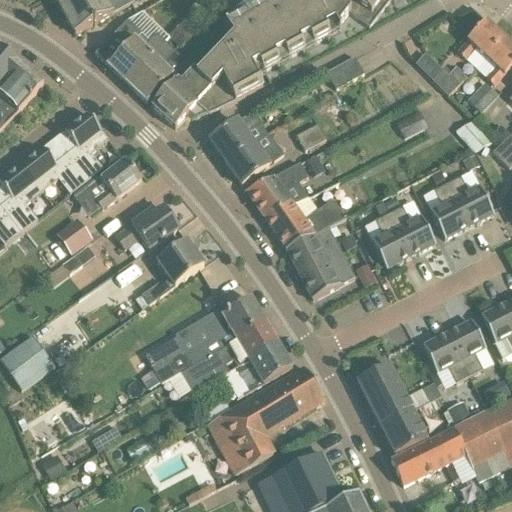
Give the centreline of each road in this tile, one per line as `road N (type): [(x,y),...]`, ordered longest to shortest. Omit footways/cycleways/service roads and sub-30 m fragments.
road 1 (secondary): [(317,356),(231,231),(99,91)]
road 2 (residential): [(317,356),(497,268)]
road 3 (residential): [(288,86),(457,0)]
road 4 (secondary): [(393,511),(317,356)]
road 5 (residential): [(0,165),(99,91)]
road 6 (secondary): [(99,91),(45,46),(0,24)]
